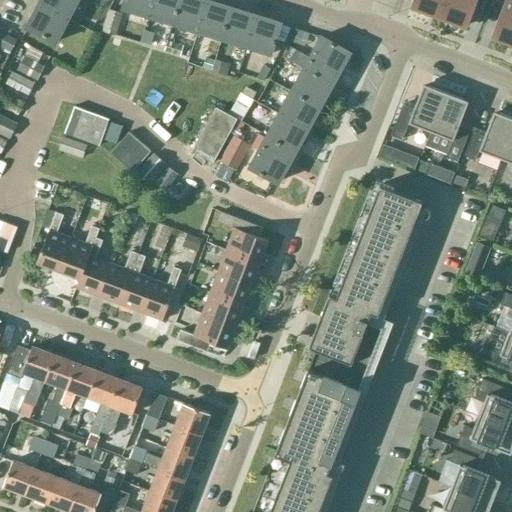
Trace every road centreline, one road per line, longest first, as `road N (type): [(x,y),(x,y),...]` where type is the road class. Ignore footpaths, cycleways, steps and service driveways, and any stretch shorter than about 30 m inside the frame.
road 1 (residential): [(349,511),(448,215),(443,197),(349,158)]
road 2 (residential): [(250,394),(0,311)]
road 3 (residential): [(250,394),(336,162),(349,158)]
road 4 (residential): [(349,158),(361,153),(404,40)]
road 5 (residential): [(221,511),(254,431),(250,394)]
